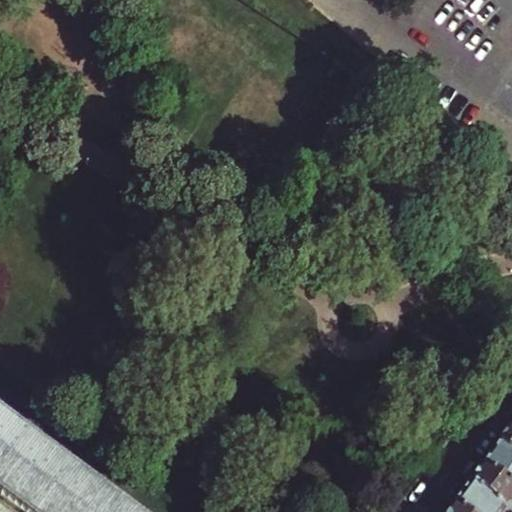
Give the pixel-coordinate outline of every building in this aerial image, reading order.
[(124,511),(0,419),(0,494),(24,511),(124,511)] [(511,429),(497,449),(511,459),(511,429)] [(481,472),(511,494),(511,459),(497,449),(481,472)] [(511,511),(511,494),(481,472),(467,490),(497,511),(511,511)] [(497,511),(467,490),(452,510),(455,511),(497,511)]
